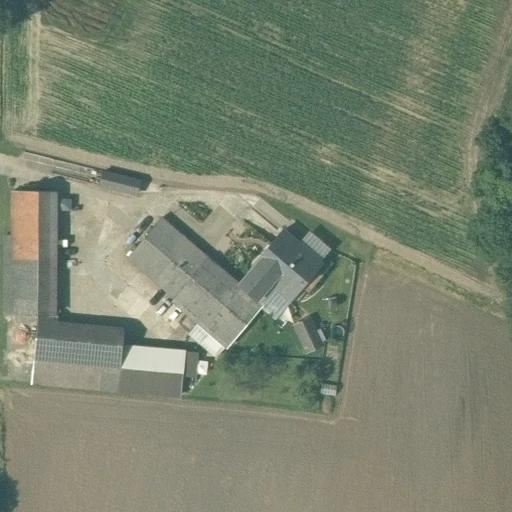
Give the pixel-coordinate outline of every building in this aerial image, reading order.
[(53,191),(13,191),(12,235),(12,316),(52,316),(53,191)] [(240,285),(161,218),(128,258),(207,326),(240,286),(240,285)] [(321,265),(282,231),(269,245),(275,250),(268,258),(263,253),(253,265),(255,267),(240,285),(240,286),(257,300),(273,281),(293,298),(321,265)] [(4,316),(12,316),(12,235),(5,235),(4,316)] [(240,286),(207,326),(229,345),(262,305),(257,300),(240,286)] [(311,315),(292,325),(307,353),(325,343),(311,315)] [(37,324),(33,364),(120,372),(123,332),(37,324)] [(120,372),(33,364),(32,383),(118,391),(120,372)]
